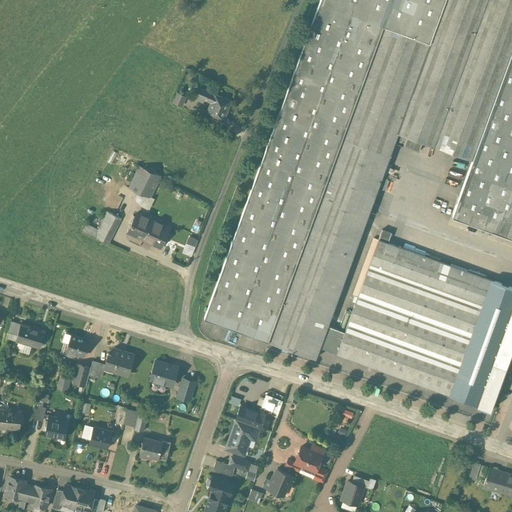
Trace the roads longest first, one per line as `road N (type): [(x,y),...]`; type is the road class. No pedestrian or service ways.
road 1 (residential): [(0,284),(228,356)]
road 2 (residential): [(0,461),(180,504)]
road 3 (residential): [(228,356),(180,504)]
road 4 (residential): [(228,356),(374,404)]
road 5 (residential): [(374,404),(511,453)]
road 6 (residential): [(374,404),(323,511)]
